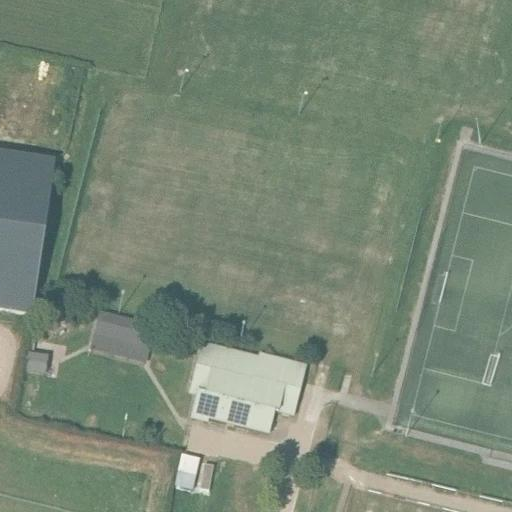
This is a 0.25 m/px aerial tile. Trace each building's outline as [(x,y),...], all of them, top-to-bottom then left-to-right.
[(0,313),(31,318),(54,164),(0,156),(0,313)] [(148,353),(155,327),(99,313),(92,339),(148,353)] [(258,361),(201,347),(192,385),(199,387),(191,421),(206,425),(207,421),(268,436),(273,414),(292,418),(305,369),(259,357),(258,361)] [(46,359),(24,356),(21,375),(43,378),(46,359)] [(184,457),(177,486),(210,493),(217,465),(184,457)]
